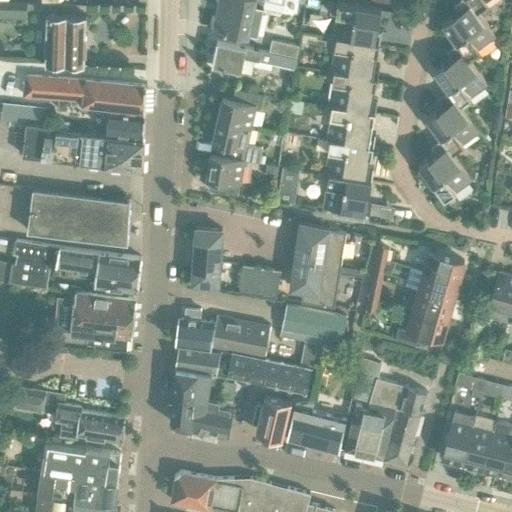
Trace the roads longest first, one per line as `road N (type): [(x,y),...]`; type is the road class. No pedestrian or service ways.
road 1 (residential): [(153,374),(168,0)]
road 2 (residential): [(151,439),(256,455),(495,511)]
road 3 (residential): [(511,238),(433,223),(402,181),(425,0)]
road 4 (residential): [(153,374),(0,365)]
